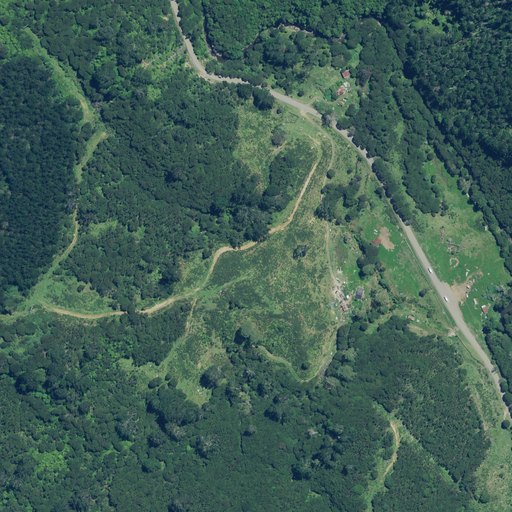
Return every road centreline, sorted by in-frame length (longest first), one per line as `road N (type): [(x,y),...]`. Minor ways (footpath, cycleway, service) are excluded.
road 1 (track): [(298,110),(331,150),(321,195),(332,323),(314,361),(297,374),(263,350),(206,351),(198,392),(172,424),(161,476),(140,511)]
road 2 (tertiary): [(173,0),(207,68),(313,111),(363,152),(511,408)]
road 3 (track): [(300,105),(293,126),(315,139),(321,154),(287,224),(227,254),(165,305),(131,318),(11,322),(0,329)]
